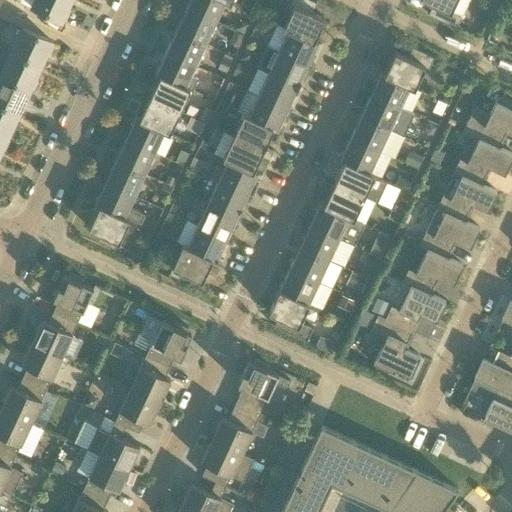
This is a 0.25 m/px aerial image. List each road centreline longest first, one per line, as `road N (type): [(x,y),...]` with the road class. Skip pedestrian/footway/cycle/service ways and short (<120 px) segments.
road 1 (residential): [(145,511),(392,0)]
road 2 (residential): [(25,237),(133,0)]
road 3 (residential): [(511,232),(427,417)]
